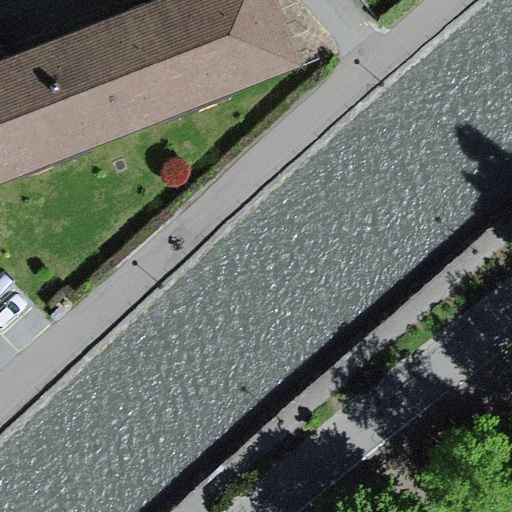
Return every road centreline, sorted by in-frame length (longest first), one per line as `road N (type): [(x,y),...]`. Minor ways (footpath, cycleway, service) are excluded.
road 1 (residential): [(0,405),(454,0)]
road 2 (residential): [(280,511),(511,333)]
